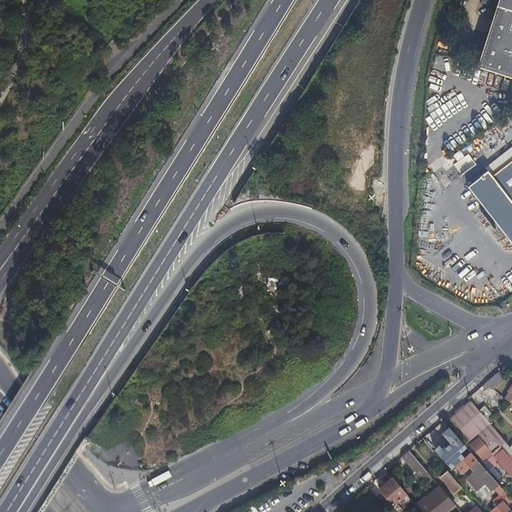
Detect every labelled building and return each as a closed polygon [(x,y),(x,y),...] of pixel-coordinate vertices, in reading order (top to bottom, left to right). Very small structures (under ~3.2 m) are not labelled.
[(511,0),(500,0),(478,68),(511,78),(511,0)] [(468,188),(485,210),(482,213),(495,229),(498,227),(511,244),(511,149),(485,169),(487,172),(480,178),(480,179),(468,188)] [(499,371),(484,384),(493,391),(506,379),(499,371)] [(511,451),(508,447),(488,423),(478,412),(471,402),(458,414),(504,468),(511,476),(511,451)] [(484,407),(478,412),(488,423),(494,418),(484,407)] [(504,468),(458,414),(449,421),(466,443),(471,439),(474,442),(469,445),(477,455),(474,457),(478,461),(496,482),(501,477),(492,468),(497,464),(502,469),(504,468)] [(460,454),(466,448),(449,429),(444,433),(451,443),(442,450),(446,454),(441,458),(450,468),(463,457),(460,454)] [(427,473),(408,451),(402,457),(414,470),(415,469),(422,477),(425,474),(427,476),(429,475),(427,473)] [(466,457),(455,466),(462,474),(470,468),(473,465),(466,457)] [(478,461),(473,465),(470,468),(474,472),(466,479),(477,491),(481,487),(485,484),(491,492),(495,489),(500,495),(495,500),(496,501),(496,502),(497,502),(498,504),(508,496),(496,482),(478,461)] [(455,481),(448,472),(447,471),(440,477),(455,493),(461,488),(455,481)] [(403,491),(393,479),(379,491),(392,506),(400,499),(405,506),(411,500),(406,494),(403,491)] [(491,492),(485,484),(481,487),(488,495),(491,492)] [(446,511),(455,505),(441,488),(439,490),(437,489),(434,492),(435,494),(428,500),(426,498),(424,499),(435,511),(446,511)] [(509,496),(491,511),(506,511),(509,510),(506,506),(511,500),(509,496)] [(435,511),(424,499),(416,506),(419,509),(421,511),(435,511)]
